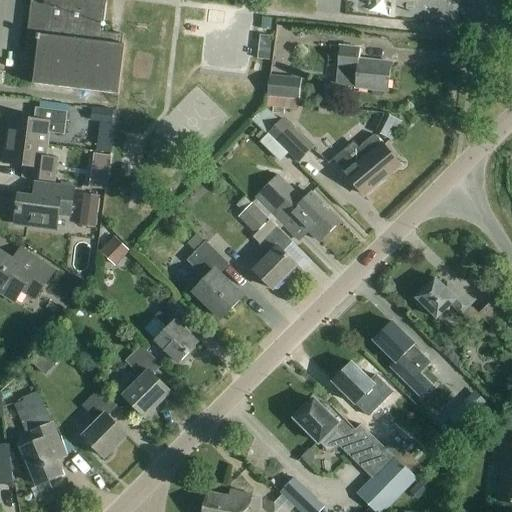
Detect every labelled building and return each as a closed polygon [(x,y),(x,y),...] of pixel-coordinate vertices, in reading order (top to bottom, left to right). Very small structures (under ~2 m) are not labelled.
[(32,86),(119,97),(123,64),(125,37),(102,34),(105,0),(30,0),(25,47),(37,49),(32,86)] [(261,36),(258,61),(270,62),(273,38),(261,36)] [(338,48),(336,69),(343,70),(356,71),(354,89),(354,90),(369,91),(372,97),(381,98),(384,93),(386,93),(390,64),(357,61),(359,50),(338,48)] [(300,101),(302,79),(270,76),(268,98),(300,101)] [(259,111),(261,100),(243,95),(240,107),(259,111)] [(6,141),(46,146),(48,134),(64,137),(68,106),(42,102),(41,110),(35,109),(34,121),(9,118),(6,141)] [(92,123),(113,124),(114,111),(92,110),(92,123)] [(299,164),(314,149),(283,119),(268,134),(299,164)] [(353,156),(350,153),(347,150),(336,158),(347,172),(346,173),(364,196),(390,176),(402,167),(385,144),(384,145),(378,137),(364,147),(363,149),(353,156)] [(45,159),(46,146),(6,141),(3,165),(27,168),(26,180),(53,183),(56,160),(45,159)] [(84,188),(105,190),(108,174),(86,171),(84,188)] [(280,225),(291,214),(319,242),(339,222),(310,194),(301,204),(287,190),(275,178),(254,199),(266,212),(280,225)] [(70,217),(73,189),(34,184),(33,198),(18,196),(16,212),(17,212),(15,226),(56,231),(58,216),(70,217)] [(84,195),(80,226),(95,228),(99,197),(84,195)] [(269,221),(245,198),(235,209),(242,216),(238,220),(254,236),(269,221)] [(293,244),(276,228),(258,246),(268,255),(252,271),(272,291),(296,266),(284,253),(293,244)] [(116,267),(131,252),(116,237),(101,252),(116,267)] [(195,253),(187,261),(205,279),(193,291),(221,319),(242,297),(219,275),(229,264),(206,242),(205,243),(195,252),(195,253)] [(78,270),(95,258),(83,243),(67,255),(78,270)] [(53,273),(19,250),(13,260),(0,251),(0,292),(14,302),(22,291),(35,299),(53,273)] [(449,287),(445,291),(434,280),(414,300),(415,302),(414,308),(420,314),(426,312),(434,321),(449,306),(459,315),(460,314),(474,328),(483,320),(495,333),(511,316),(494,299),(477,316),(468,306),(449,287)] [(179,364),(198,343),(178,324),(188,314),(172,299),(155,317),(168,329),(156,341),(179,364)] [(59,309),(52,317),(61,325),(68,317),(59,309)] [(390,367),(406,383),(427,362),(411,346),(412,345),(390,323),(374,339),(396,361),(390,367)] [(69,334),(61,341),(67,348),(75,341),(69,334)] [(146,417),(172,391),(154,373),(162,366),(141,345),(125,361),(142,378),(124,395),(146,417)] [(368,380),(349,362),(330,382),(353,405),(367,391),(379,403),(389,392),(373,376),(368,380)] [(105,457),(129,433),(110,415),(118,406),(99,388),(82,405),(97,420),(83,434),(105,457)] [(58,461),(68,456),(54,424),(52,425),(38,391),(18,399),(23,411),(28,409),(36,429),(32,431),(38,443),(23,449),(39,486),(64,475),(58,461)] [(312,400),(293,420),(331,457),(340,448),(372,480),(357,494),(375,511),(384,511),(416,480),(415,479),(385,449),(360,424),(353,431),(337,415),(332,420),(312,400)] [(449,418),(463,433),(481,415),(466,401),(449,418)] [(511,503),(511,437),(502,436),(498,468),(503,469),(498,502),(511,503)] [(393,440),(385,449),(415,479),(424,470),(393,440)] [(0,474),(6,474),(12,473),(8,444),(0,445),(0,474)] [(481,502),(492,502),(493,462),(495,462),(495,444),(468,444),(466,510),(481,510),(481,502)] [(309,450),(301,458),(309,466),(314,461),(313,455),(309,450)] [(273,486),(282,494),(301,511),(322,511),(325,509),(286,473),(273,486)] [(418,483),(410,492),(418,500),(426,491),(418,483)] [(247,511),(251,495),(232,491),(230,500),(207,495),(203,511),(247,511)]
